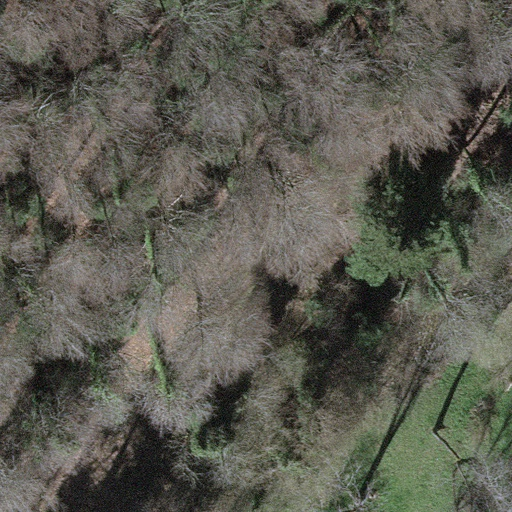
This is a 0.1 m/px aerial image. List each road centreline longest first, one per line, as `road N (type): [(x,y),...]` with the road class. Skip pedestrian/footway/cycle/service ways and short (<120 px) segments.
road 1 (track): [(509,0),(262,247),(193,334),(155,417)]
road 2 (track): [(0,459),(155,417),(139,511)]
